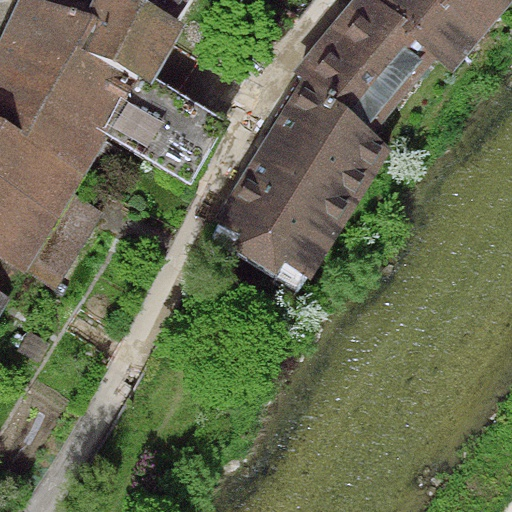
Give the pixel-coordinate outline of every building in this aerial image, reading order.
[(73,7),(52,0),(19,0),(0,37),(0,75),(102,131),(131,69),(83,47),(99,18),(73,7)] [(183,17),(149,0),(77,0),(73,7),(99,18),(83,47),(131,69),(153,75),(170,42),(178,26),(183,17)] [(149,0),(183,17),(194,0),(149,0)] [(511,0),(372,0),(369,4),(434,60),(458,81),(511,18),(511,0)] [(434,60),(369,4),(335,52),(302,99),(374,140),(434,60)] [(131,69),(102,131),(196,178),(228,111),(191,93),(153,75),(131,69)] [(0,75),(0,175),(59,208),(67,194),(102,131),(0,75)] [(374,140),(302,99),(219,246),(314,300),(397,153),(374,140)] [(59,208),(0,175),(0,287),(10,294),(21,274),(59,208)] [(59,208),(21,274),(57,295),(103,215),(75,198),(67,194),(59,208)] [(0,310),(10,294),(0,287),(0,310)]
